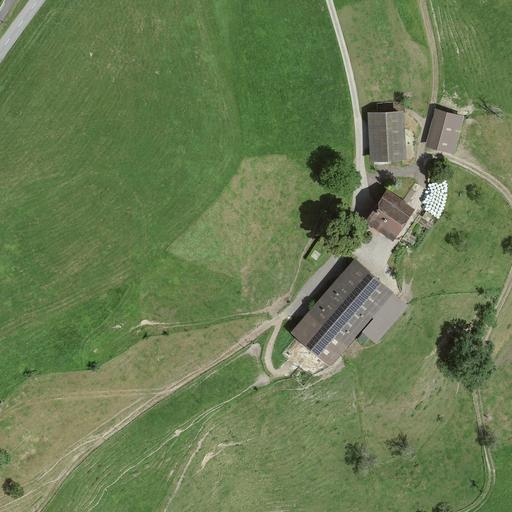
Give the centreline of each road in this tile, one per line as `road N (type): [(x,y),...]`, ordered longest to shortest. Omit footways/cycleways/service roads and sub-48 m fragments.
road 1 (track): [(0,419),(49,392),(173,386),(279,319),(340,254),(357,220),(357,121),(328,0)]
road 2 (track): [(469,511),(491,480),(476,367),(511,279)]
road 3 (track): [(511,202),(472,168),(443,157),(358,179)]
road 4 (track): [(420,0),(434,88),(418,164)]
